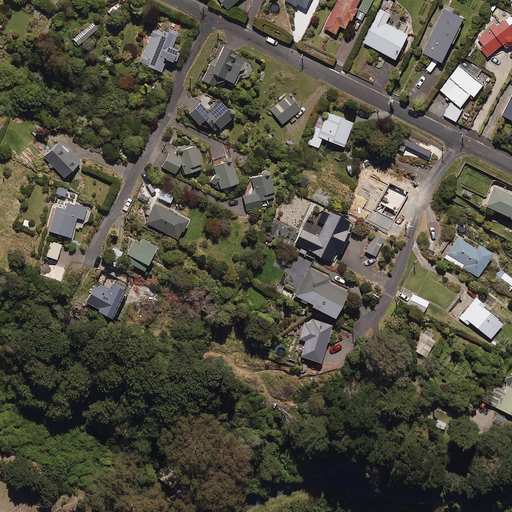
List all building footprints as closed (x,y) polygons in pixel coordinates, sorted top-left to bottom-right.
[(318,0),(310,0),(308,6),(314,9),(318,0)] [(348,17),(350,18),(356,5),(354,4),(356,0),(335,0),(323,26),(334,31),(338,23),(343,26),(348,17)] [(370,0),(362,0),(354,16),(361,19),(370,0)] [(449,41),(452,42),(460,25),(458,24),(461,16),(442,6),(421,50),(440,59),(449,41)] [(511,32),(511,19),(502,7),(495,13),(498,18),(476,36),(483,44),(480,47),(486,55),(501,42),(506,48),(511,42),(511,32),(511,33),(511,32)] [(389,13),(379,8),(362,41),(393,56),(405,32),(384,21),(389,13)] [(162,24),(160,30),(152,27),(138,60),(160,70),(165,58),(172,61),(178,48),(171,45),(178,31),(162,24)] [(246,57),(221,44),(202,79),(213,85),(215,80),(232,88),(239,75),(246,78),(253,65),(244,61),(246,57)] [(481,82),(458,65),(440,90),(459,104),(469,91),(472,94),(481,82)] [(511,93),(501,113),(511,118),(511,93)] [(300,109),(289,95),(270,110),(281,124),(300,109)] [(220,101),(208,111),(200,102),(188,112),(198,125),(205,119),(214,129),(232,114),(220,101)] [(461,108),(450,101),(443,114),(455,120),(461,108)] [(351,121),(319,109),(306,144),(317,147),(320,138),(342,145),(351,121)] [(58,140),(42,156),(64,176),(79,160),(58,140)] [(197,143),(179,146),(184,173),(201,171),(197,143)] [(181,157),(167,152),(161,167),(175,172),(181,157)] [(229,155),(211,160),(219,187),(238,181),(229,155)] [(278,199),(268,169),(250,175),(255,191),(242,196),(246,209),(278,199)] [(511,190),(495,182),(484,205),(511,218),(511,190)] [(67,188),(58,185),(55,192),(64,196),(67,188)] [(411,193),(398,185),(391,196),(405,204),(411,193)] [(173,193),(160,188),(156,196),(170,202),(173,193)] [(85,228),(91,205),(65,198),(63,208),(55,206),(49,231),(70,237),(74,224),(85,228)] [(187,217),(155,201),(151,208),(146,206),(143,212),(148,215),(145,221),(177,237),(187,217)] [(349,218),(329,210),(318,235),(302,228),(295,243),(330,259),(335,249),(340,251),(350,229),(345,227),(349,218)] [(384,237),(375,233),(366,250),(375,255),(384,237)] [(474,246),(456,236),(444,258),(477,276),(491,252),(475,243),(474,246)] [(132,239),(126,252),(130,254),(127,260),(144,268),(155,244),(142,238),(140,242),(132,239)] [(61,245),(51,242),(46,256),(57,259),(61,245)] [(122,251),(111,246),(104,261),(115,266),(122,251)] [(311,262),(296,255),(281,284),(296,291),(295,294),(313,302),(312,304),(334,314),(347,288),(326,278),(328,274),(309,265),(311,262)] [(65,266),(43,259),(39,274),(61,280),(65,266)] [(511,286),(511,278),(499,269),(491,280),(508,292),(511,286)] [(93,280),(85,296),(99,303),(97,307),(111,314),(125,285),(111,278),(106,287),(93,280)] [(426,300),(411,293),(406,303),(421,311),(426,300)] [(482,303),(474,297),(458,318),(467,324),(468,322),(489,338),(500,322),(479,306),(482,303)] [(332,324),(305,317),(299,338),(304,340),(300,355),(321,360),(326,340),(328,340),(332,324)] [(432,333),(422,328),(412,350),(426,356),(433,340),(430,338),(432,333)] [(511,362),(499,388),(494,385),(485,402),(511,415),(511,362)] [(504,419),(494,414),(490,421),(501,427),(504,419)] [(181,473),(168,463),(158,476),(172,486),(181,473)]
